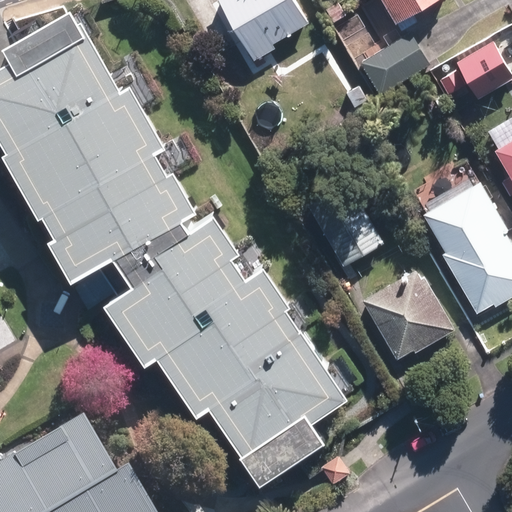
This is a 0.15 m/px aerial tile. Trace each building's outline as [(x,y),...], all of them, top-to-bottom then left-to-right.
[(310,25),(294,0),(220,0),(256,62),(277,50),(274,46),(310,25)] [(393,0),(403,17),(431,0),(393,0)] [(209,401),(260,487),(323,445),(304,419),(345,400),(271,265),(248,278),(232,262),(245,255),(216,212),(195,223),(85,30),(0,79),(0,139),(77,283),(116,260),(136,287),(107,307),(148,360),(161,356),(196,412),(209,401)] [(431,65),(410,31),(361,62),(383,96),(431,65)] [(511,69),(494,40),(457,63),(478,97),(511,76),(511,69)] [(466,85),(458,71),(441,81),(448,94),(466,85)] [(357,171),(315,194),(352,262),(394,239),(357,171)] [(511,222),(487,178),(435,206),(489,304),(511,291),(511,222)] [(430,262),(372,293),(405,353),(462,322),(430,262)] [(0,511),(152,511),(87,417),(0,467),(0,511)]
